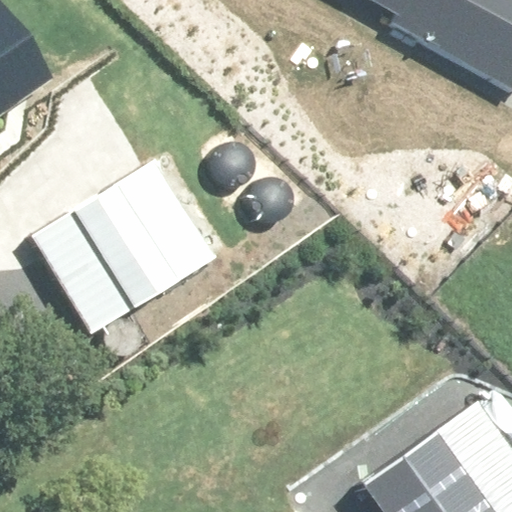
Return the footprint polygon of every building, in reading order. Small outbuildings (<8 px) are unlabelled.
[(0,0),(0,124),(67,77),(12,0),(0,0)] [(387,22),(511,92),(511,0),(382,0),(396,8),(387,22)] [(99,201),(0,263),(0,318),(41,378),(162,296),(99,201)] [(371,489),(387,511),(511,511),(511,440),(487,406),(371,489)] [(82,464),(42,412),(12,435),(52,487),(82,464)]
